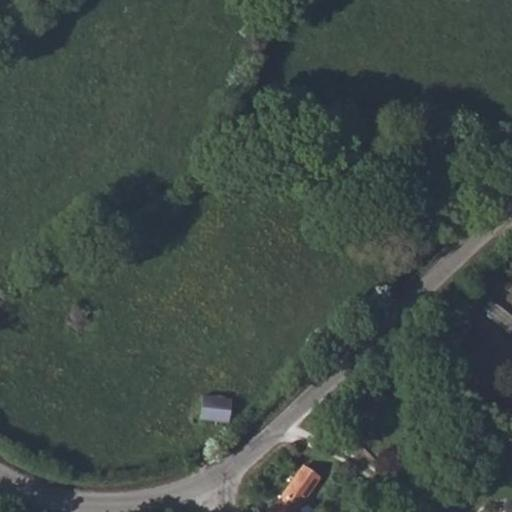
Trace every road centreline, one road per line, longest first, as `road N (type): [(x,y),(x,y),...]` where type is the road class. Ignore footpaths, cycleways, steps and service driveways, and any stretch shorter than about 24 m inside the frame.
road 1 (unclassified): [(206,488),(511,210)]
road 2 (unclassified): [(0,472),(69,501),(113,504),(206,488)]
